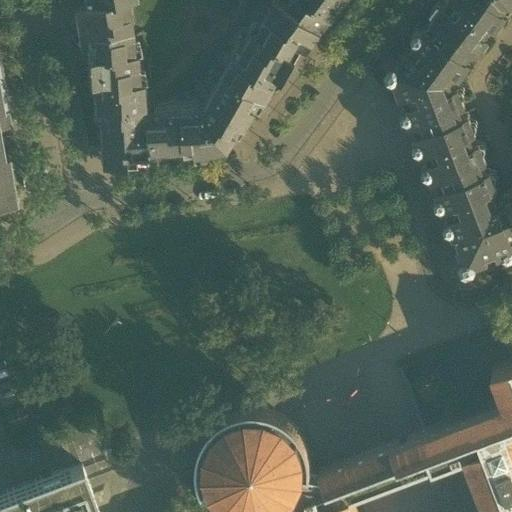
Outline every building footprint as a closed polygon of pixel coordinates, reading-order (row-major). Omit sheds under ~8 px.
[(314,37),(322,27),(298,9),(299,7),(288,1),(286,0),(272,0),(261,21),(264,23),(260,30),(257,28),(254,27),(243,45),(247,47),(243,54),(239,52),(235,50),(209,96),(215,99),(210,106),(197,109),(193,109),(193,105),(164,107),(164,110),(136,111),(135,103),(143,103),(142,92),(141,77),(137,77),(133,77),(132,69),(137,69),(135,48),(132,48),(127,48),(127,40),(131,40),(131,25),(126,0),(86,0),(83,1),(72,3),(77,29),(91,28),(92,39),(92,50),(85,51),(87,75),(98,74),(99,85),(91,85),(91,86),(92,95),(93,105),(104,105),(105,115),(97,115),(97,116),(99,147),(155,145),(185,143),(187,144),(187,143),(195,141),(197,149),(230,143),(238,129),(233,126),(236,120),(238,121),(240,118),(243,120),(247,122),(257,105),(257,104),(251,100),(256,91),(266,97),(275,81),(276,80),(270,76),(275,68),(285,73),(297,52),(291,49),(302,30),(314,37)] [(288,0),(288,1),(299,7),(298,9),(322,27),(331,15),(308,0),(288,0)] [(342,0),(308,0),(331,15),(342,0)] [(415,119),(418,117),(459,102),(463,100),(459,92),(460,92),(459,91),(456,86),(457,85),(457,84),(456,84),(455,81),(452,83),(450,78),(451,72),(454,68),(457,70),(459,68),(460,67),(459,67),(463,62),(464,62),(464,61),(469,54),(466,52),(472,44),(475,46),(480,39),(481,40),(482,38),(481,38),(482,36),(484,33),(485,34),(486,33),(486,32),(487,30),(486,29),(491,21),(493,22),(495,20),(496,19),(495,19),(499,14),(500,14),(500,13),(504,7),(505,8),(506,6),(502,4),(505,0),(450,0),(450,2),(447,0),(445,0),(445,1),(444,2),(445,2),(442,6),(439,10),(438,9),(437,11),(438,11),(434,16),(437,18),(431,26),(428,23),(425,28),(424,28),(423,29),(424,29),(419,37),(418,37),(417,38),(416,40),(419,42),(414,50),(409,46),(405,52),(404,53),(405,54),(402,57),(401,56),(400,57),(401,58),(397,63),(395,61),(391,62),(388,67),(390,72),(393,74),(396,72),(398,78),(397,79),(398,80),(399,80),(400,84),(399,84),(400,85),(403,91),(404,91),(408,89),(411,98),(408,100),(408,102),(408,103),(409,103),(412,112),(412,114),(413,113),(415,119)] [(85,40),(92,39),(91,28),(77,29),(79,40),(85,40)] [(291,49),(297,52),(302,42),(307,45),(314,37),(302,30),(291,49)] [(276,80),(275,81),(279,83),(285,73),(275,68),(270,76),(276,80)] [(0,198),(8,197),(8,196),(10,196),(15,195),(14,193),(10,194),(8,181),(12,180),(12,178),(7,179),(5,166),(10,166),(9,164),(5,164),(3,152),(7,151),(7,149),(2,150),(0,137),(0,119),(2,119),(4,119),(9,118),(9,116),(4,117),(2,104),(6,103),(6,101),(2,102),(0,92),(0,89),(4,88),(3,86),(0,87),(0,73),(1,74),(1,72),(0,71),(0,198)] [(87,86),(91,86),(91,85),(99,85),(98,74),(87,75),(87,86)] [(257,104),(257,105),(261,107),(266,97),(256,91),(251,100),(257,104)] [(462,111),(459,102),(418,117),(422,126),(462,111)] [(93,116),(97,116),(97,115),(105,115),(104,105),(93,105),(93,116)] [(466,109),(462,111),(422,126),(418,128),(420,133),(420,135),(421,134),(424,144),(424,145),(425,145),(425,147),(429,145),(433,154),(429,156),(430,158),(429,158),(430,159),(434,168),(433,168),(434,170),(436,175),(440,173),(444,182),(440,184),(442,189),(441,189),(442,191),(443,191),(446,200),(445,200),(446,201),(447,203),(451,202),(454,211),(450,212),(451,214),(451,215),(452,215),(455,224),(455,226),(456,226),(458,231),(461,230),(465,239),(460,240),(460,241),(460,242),(460,243),(460,244),(461,244),(463,247),(462,248),(462,249),(463,249),(466,255),(465,256),(463,256),(461,259),(464,265),(466,267),(472,264),(474,262),(473,259),(473,258),(479,256),(479,257),(481,256),(481,255),(484,254),(485,255),(486,254),(488,253),(487,252),(486,248),(495,244),(496,248),(502,246),(503,246),(503,245),(511,242),(511,202),(508,192),(498,196),(495,194),(491,186),(494,185),(491,177),(492,176),(491,175),(489,170),(489,169),(489,168),(488,168),(487,166),(484,167),(480,158),(484,157),(481,149),(481,148),(481,147),(480,147),(478,142),(479,141),(478,140),(477,138),(474,138),(471,129),(473,129),(472,126),(473,126),(472,124),(471,125),(469,119),(470,119),(469,117),(469,118),(466,109)] [(233,126),(238,129),(243,120),(240,118),(238,121),(236,120),(233,126)] [(185,151),(197,149),(195,141),(187,143),(187,144),(185,143),(185,151)] [(156,156),(155,145),(99,147),(100,159),(156,156)] [(511,511),(511,359),(492,367),(504,398),(426,428),(408,435),(420,468),(465,451),(488,511),(511,511)] [(199,448),(197,469),(204,489),(217,506),(226,511),(227,511),(278,511),(289,507),(303,491),(310,471),(309,449),(301,430),(285,415),(266,407),(244,406),(224,414),(208,428),(199,448)] [(408,435),(398,438),(411,472),(420,468),(408,435)] [(392,479),(411,472),(398,438),(319,468),(321,473),(310,471),(303,491),(289,507),(278,511),(227,511),(226,511),(217,506),(212,511),(209,511),(209,510),(204,511),(357,511),(351,495),(367,489),(367,490),(392,480),(392,479)] [(0,490),(0,511),(94,511),(87,492),(92,490),(80,460),(0,490)] [(100,511),(92,490),(87,492),(94,511),(100,511)]
